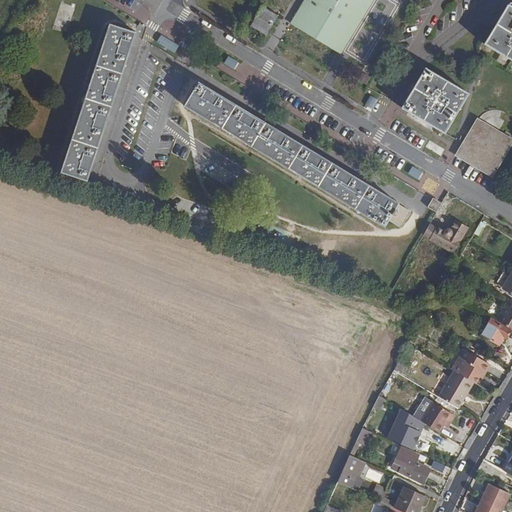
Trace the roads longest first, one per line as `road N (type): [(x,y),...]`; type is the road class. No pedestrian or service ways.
road 1 (residential): [(168,8),(511,214)]
road 2 (residential): [(511,388),(446,511)]
